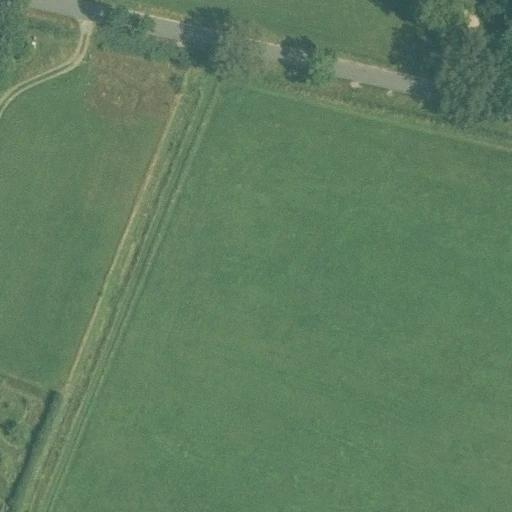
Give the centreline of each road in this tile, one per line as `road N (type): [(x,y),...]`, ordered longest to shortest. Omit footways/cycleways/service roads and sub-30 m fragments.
road 1 (unclassified): [(6,0),(493,107)]
road 2 (unknown): [(95,17),(84,57),(22,96),(0,128)]
